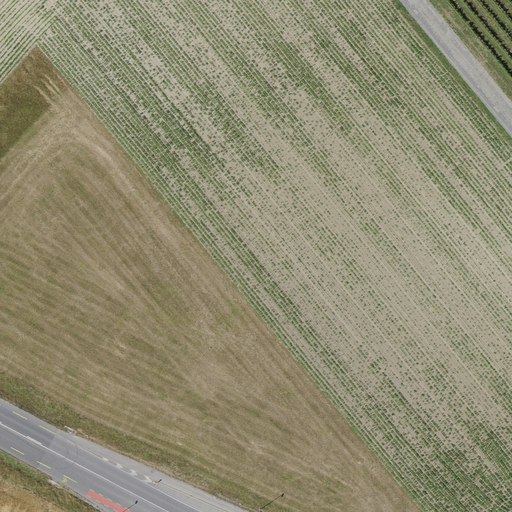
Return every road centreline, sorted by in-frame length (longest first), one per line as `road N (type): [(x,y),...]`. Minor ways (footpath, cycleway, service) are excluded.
road 1 (unclassified): [(511,120),(412,0)]
road 2 (secondary): [(113,483),(0,423)]
